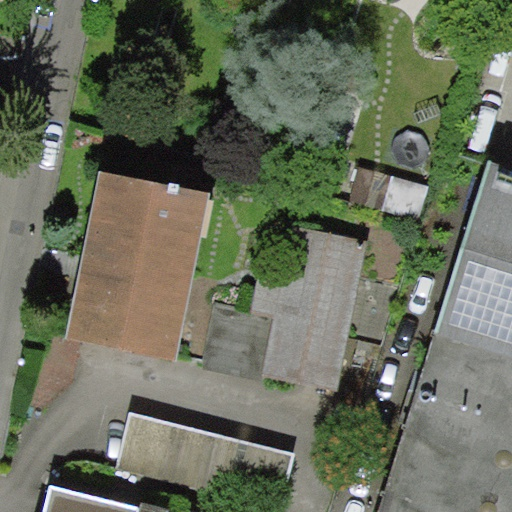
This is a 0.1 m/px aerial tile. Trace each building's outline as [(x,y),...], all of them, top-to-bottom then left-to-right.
[(511,511),(511,159),(487,151),(371,511),(511,511)] [(58,331),(161,352),(194,193),(92,171),(58,331)] [(336,390),(365,237),(268,219),(251,308),(212,301),(200,364),(336,390)] [(294,451),(127,410),(113,467),(279,509),(294,451)] [(127,511),(191,511),(134,496),(127,511)]
